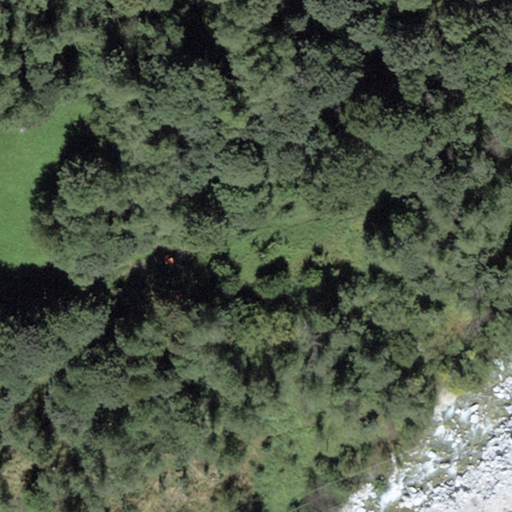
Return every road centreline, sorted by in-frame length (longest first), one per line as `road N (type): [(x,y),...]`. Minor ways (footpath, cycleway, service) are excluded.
road 1 (track): [(0,293),(73,261),(340,87),(420,0)]
road 2 (track): [(0,414),(149,276),(149,267),(137,267),(75,292),(0,293)]
